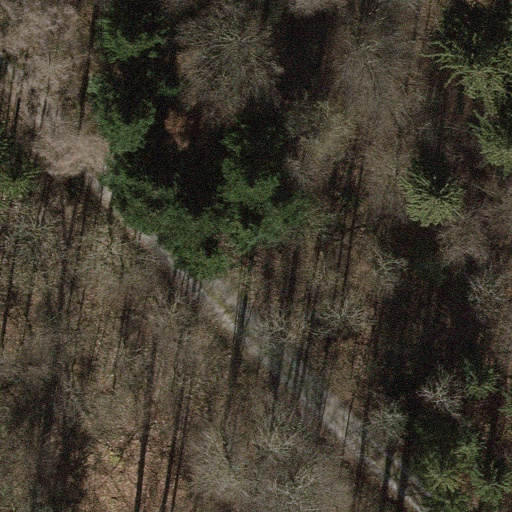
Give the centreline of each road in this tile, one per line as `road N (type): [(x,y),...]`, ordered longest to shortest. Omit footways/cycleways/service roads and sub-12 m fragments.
road 1 (track): [(172,232),(465,511)]
road 2 (track): [(0,83),(172,232)]
